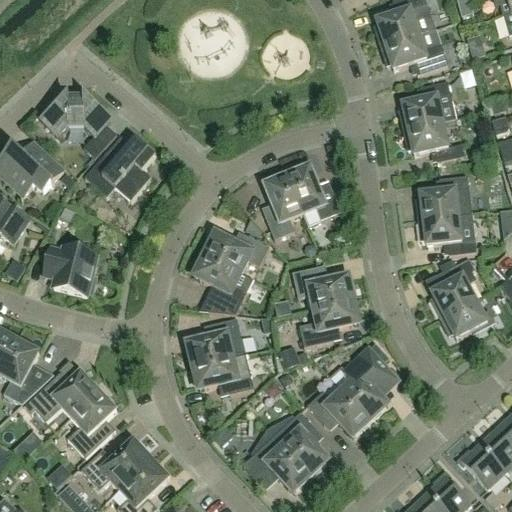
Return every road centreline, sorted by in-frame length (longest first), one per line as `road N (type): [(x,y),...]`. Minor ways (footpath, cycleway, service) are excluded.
road 1 (residential): [(361,126),(394,319),(462,413)]
road 2 (residential): [(245,511),(173,420),(152,331)]
road 3 (residential): [(74,64),(217,183)]
road 4 (residential): [(152,331),(170,251),(217,183)]
road 5 (residential): [(217,183),(285,145),(361,126)]
road 6 (residential): [(152,331),(70,321),(0,299)]
road 7 (residential): [(353,511),(462,413)]
road 8 (residential): [(318,0),(361,126)]
